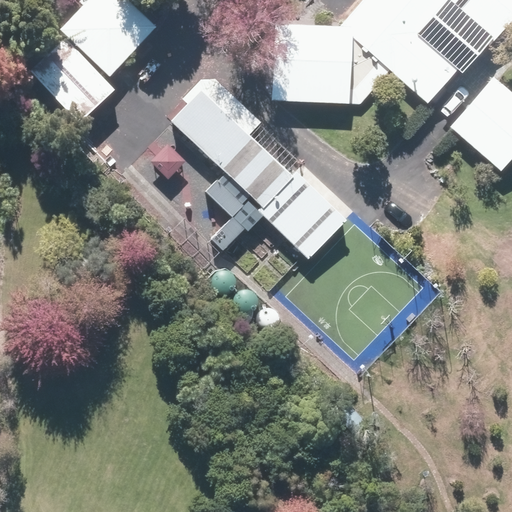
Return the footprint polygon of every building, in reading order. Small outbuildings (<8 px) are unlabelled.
[(80,0),(53,30),(105,77),(151,26),(122,0),(80,0)] [(395,81),(426,106),(461,61),(426,33),(451,0),(464,0),(450,18),(487,47),(511,14),(511,0),(361,0),(340,28),(272,23),(267,99),(383,105),(384,88),(395,81)] [(214,77),(171,122),(218,166),(197,188),(245,233),(265,213),(302,248),(334,213),(246,130),(257,118),(214,77)] [(448,127),(499,171),(511,156),(511,93),(492,77),(448,127)] [(152,108),(132,130),(167,163),(187,140),(152,108)] [(354,209),(271,293),(356,378),(439,294),(354,209)]
